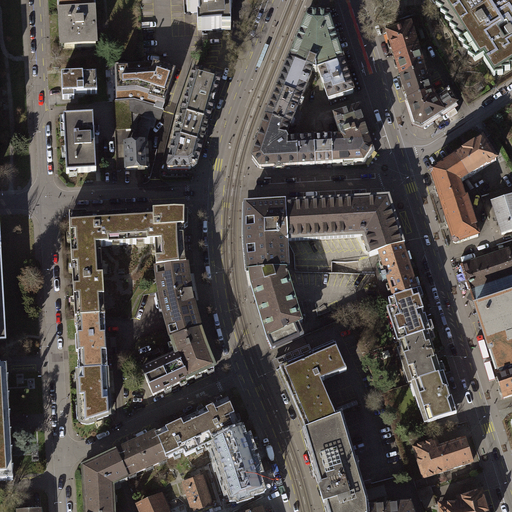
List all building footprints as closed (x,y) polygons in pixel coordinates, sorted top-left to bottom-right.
[(91,0),(57,0),(60,48),(94,46),(93,26),(91,0)] [(187,0),(187,5),(190,5),(190,15),(198,14),(199,22),(201,22),(201,32),(221,31),(221,28),(231,28),(230,1),(220,1),(219,0),(187,0)] [(511,0),(435,0),(438,4),(436,7),(443,11),(441,14),(448,19),(446,21),(452,26),(450,29),(457,33),(455,36),(461,40),(459,43),(466,47),(464,50),(470,55),(468,58),(476,63),(483,59),(495,78),(496,77),(504,76),(503,73),(511,71),(511,68),(511,67),(511,0)] [(316,70),(317,72),(342,64),(326,15),(318,15),(306,15),(289,58),(314,69),(316,70)] [(409,25),(384,33),(413,122),(420,125),(455,103),(447,91),(433,100),(409,25)] [(275,90),(301,100),(314,69),(289,58),(275,90)] [(133,101),(163,110),(173,71),(145,62),(112,64),(114,101),(133,101)] [(351,93),(342,64),(317,72),(326,101),(351,93)] [(182,116),(209,123),(221,79),(194,71),(182,116)] [(60,76),(61,100),(72,99),(72,94),(95,93),(94,75),(60,76)] [(298,106),(301,100),(275,90),(273,95),(264,117),(288,127),(290,122),(295,124),(300,112),(296,111),(298,106)] [(133,101),(114,101),(115,130),(132,130),(134,131),(130,144),(147,143),(151,128),(154,129),(157,121),(158,121),(163,110),(133,101)] [(288,127),(264,117),(250,158),(258,168),(361,163),(370,150),(356,109),(332,117),(338,138),(286,140),(284,137),(288,127)] [(91,116),(62,117),(65,174),(94,172),(91,116)] [(176,139),(202,146),(209,123),(182,116),(176,139)] [(197,164),(202,146),(176,139),(167,170),(190,170),(197,164)] [(468,147),(453,156),(467,178),(494,160),(480,139),(468,147)] [(147,143),(130,144),(125,144),(126,171),(150,170),(149,151),(152,151),(152,143),(147,143)] [(446,223),(451,241),(457,243),(477,236),(465,201),(463,200),(458,184),(467,178),(453,156),(432,170),(430,175),(435,190),(446,223)] [(511,187),(490,194),(493,204),(511,197),(511,187)] [(511,197),(493,204),(491,204),(497,222),(501,238),(511,234),(511,197)] [(285,204),(286,240),(355,238),(362,238),(368,256),(377,254),(401,245),(386,199),(285,204)] [(282,241),(286,240),(285,204),(244,206),(244,237),(245,260),(247,272),(284,270),(284,267),(282,241)] [(186,227),(186,212),(125,215),(126,244),(153,243),(154,269),(184,266),(182,229),(186,227)] [(68,214),(73,319),(77,319),(103,317),(99,246),(126,244),(125,215),(98,216),(88,217),(83,213),(68,214)] [(416,291),(401,245),(377,254),(391,299),(416,291)] [(193,316),(189,301),(187,285),(184,266),(154,269),(156,280),(157,292),(158,298),(164,323),(174,356),(140,371),(151,396),(213,369),(203,346),(198,330),(193,316)] [(284,270),(247,272),(249,286),(264,339),(269,348),(270,351),(297,339),(296,337),(293,327),(301,324),(294,303),(286,277),(286,276),(286,274),(284,273),(284,270)] [(387,300),(400,341),(426,333),(429,332),(416,291),(391,299),(387,300)] [(77,319),(79,372),(105,370),(103,317),(77,319)] [(410,384),(413,383),(439,375),(426,333),(400,341),(397,342),(410,384)] [(333,345),(278,369),(303,427),(303,429),(327,511),(409,511),(408,503),(364,507),(364,502),(359,486),(338,416),(334,417),(330,408),(319,382),(344,371),(333,345)] [(384,361),(382,354),(372,357),(374,364),(384,361)] [(0,479),(14,479),(11,424),(8,365),(0,365),(0,479)] [(511,395),(511,368),(495,374),(494,374),(502,398),(511,395)] [(79,372),(76,372),(79,424),(84,424),(89,424),(93,423),(92,421),(107,416),(105,370),(79,372)] [(442,374),(439,375),(413,383),(425,424),(455,414),(442,374)] [(226,401),(81,468),(83,511),(111,511),(111,485),(182,452),(184,456),(213,443),(238,431),(226,401)] [(238,431),(213,443),(231,502),(264,492),(242,429),(238,431)] [(435,440),(411,447),(421,478),(470,463),(462,438),(437,446),(435,440)] [(199,478),(179,484),(182,492),(186,491),(186,493),(184,493),(186,497),(188,497),(193,511),(209,507),(199,478)] [(421,496),(434,493),(433,487),(419,490),(421,496)] [(170,511),(161,491),(134,503),(138,511),(170,511)] [(485,511),(482,501),(439,505),(438,511),(485,511)]
